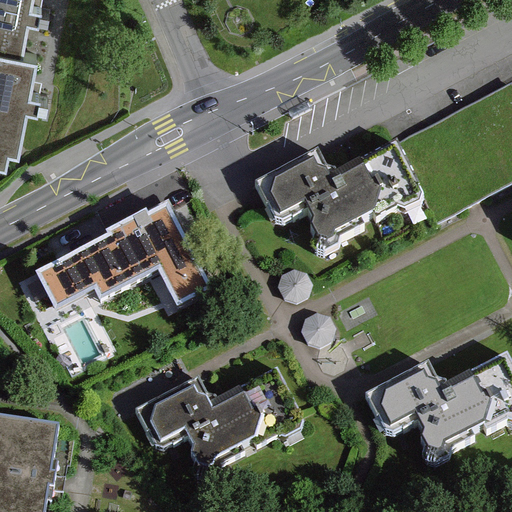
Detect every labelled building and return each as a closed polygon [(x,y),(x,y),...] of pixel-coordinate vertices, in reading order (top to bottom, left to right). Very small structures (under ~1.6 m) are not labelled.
[(0,0),(0,44),(23,49),(32,0),(0,0)] [(0,154),(8,156),(10,144),(20,146),(28,101),(39,103),(41,90),(31,88),(38,52),(23,49),(0,44),(0,154)] [(511,184),(511,92),(509,87),(395,143),(438,223),(511,184)] [(317,151),(258,181),(279,221),(310,204),(319,221),(314,224),(321,238),(317,240),(323,251),(338,243),(336,239),(404,204),(406,209),(424,199),(395,143),(336,173),(333,166),(326,170),(317,151)] [(85,250),(38,275),(52,302),(90,282),(102,304),(160,273),(168,289),(201,271),(187,244),(190,242),(171,206),(127,230),(128,232),(87,254),(85,250)] [(337,323),(310,317),(305,345),(331,350),(337,323)] [(425,367),(366,397),(387,436),(418,420),(427,437),(422,439),(429,453),(425,456),(431,467),(447,459),(445,455),(511,420),(511,375),(503,358),(445,389),(441,382),(434,385),(425,367)] [(198,378),(140,408),(161,448),(192,432),(200,448),(196,451),(203,465),(198,467),(204,479),(220,470),(218,466),(286,431),(288,436),(306,426),(277,370),(218,400),(215,393),(208,397),(198,378)] [(43,511),(57,424),(0,415),(0,511),(43,511)]
